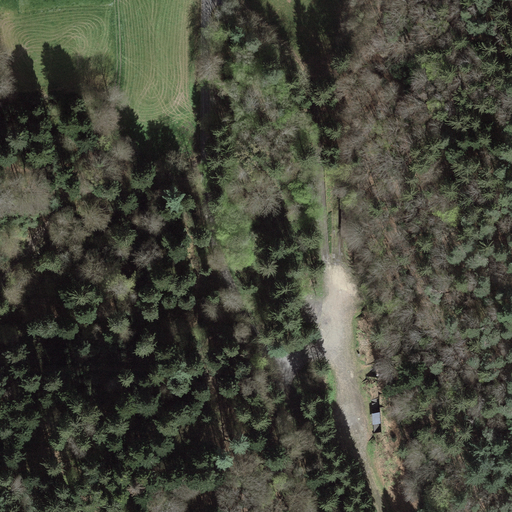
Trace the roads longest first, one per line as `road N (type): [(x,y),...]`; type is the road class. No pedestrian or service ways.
road 1 (track): [(476,0),(443,163),(453,390)]
road 2 (track): [(116,0),(118,69),(105,125),(0,280)]
road 3 (track): [(284,392),(345,511)]
